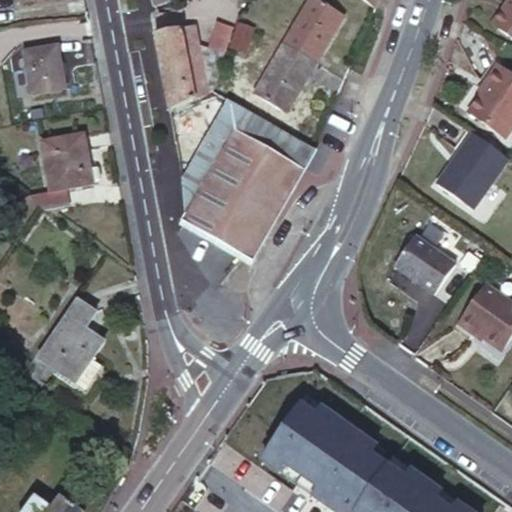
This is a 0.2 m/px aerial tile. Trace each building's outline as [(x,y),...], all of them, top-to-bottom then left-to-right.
[(150,0),(156,15),(171,9),(167,0),(150,0)] [(314,0),(311,0),(284,45),(307,59),(314,63),(342,18),(314,0)] [(362,0),(363,1),(375,11),(378,3),(379,0),(362,0)] [(511,0),(510,0),(492,27),(511,40),(511,0)] [(167,113),(214,94),(235,26),(219,22),(209,56),(202,58),(196,28),(153,36),(154,45),(160,73),(167,113)] [(238,28),(234,50),(247,52),(252,30),(238,28)] [(307,59),(284,45),(253,96),(283,114),(314,63),(307,59)] [(60,48),(26,54),(33,99),(67,93),(60,48)] [(511,77),(497,66),(483,85),(487,88),(482,94),(467,113),(491,130),(503,140),(511,127),(511,77)] [(487,88),(483,85),(478,92),(482,94),(487,88)] [(263,120),(229,102),(181,186),(181,190),(188,224),(248,257),(257,248),(264,238),(266,236),(280,209),(300,171),(313,147),(263,120)] [(44,144),(52,192),(67,190),(94,186),(94,181),(101,180),(99,169),(92,170),(87,136),(44,144)] [(481,143),(471,136),(454,159),(456,160),(450,167),(448,166),(434,186),(444,194),(469,212),(506,161),(481,143)] [(33,205),(40,210),(44,213),(69,208),(67,190),(52,192),(23,198),(33,205)] [(412,239),(390,269),(429,297),(451,268),(412,239)] [(511,333),(511,309),(482,289),(455,329),(468,337),(470,336),(480,343),(498,354),(511,333)] [(78,301),(38,361),(71,384),(90,357),(92,359),(103,342),(85,329),(96,313),(78,301)] [(480,343),(470,336),(468,337),(479,344),(480,343)] [(33,494),(20,511),(74,511),(57,500),(53,506),(33,494)]
